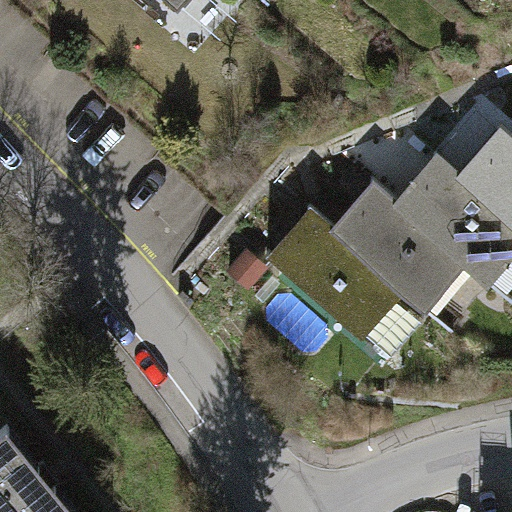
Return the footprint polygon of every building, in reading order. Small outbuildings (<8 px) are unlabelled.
[(511,131),(502,123),(460,171),(511,216),(511,131)] [(437,151),(397,197),(466,258),(488,277),(511,249),(511,216),(460,171),(437,151)] [(374,177),(333,224),(402,285),(425,305),(466,258),(397,197),(374,177)] [(269,252),(360,332),(402,285),(333,224),(311,205),(269,252)] [(0,409),(9,402),(0,389),(0,409)] [(68,511),(1,430),(0,430),(0,511),(68,511)]
